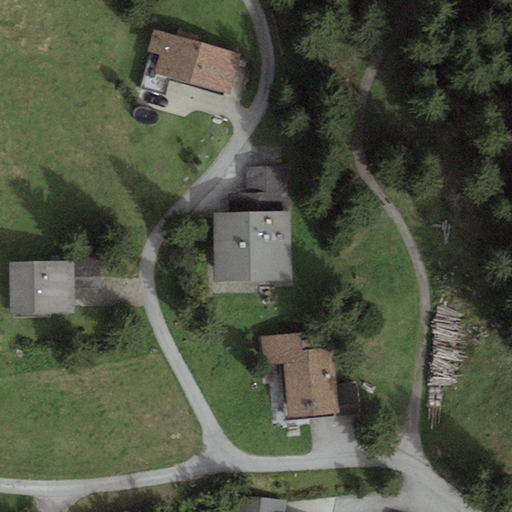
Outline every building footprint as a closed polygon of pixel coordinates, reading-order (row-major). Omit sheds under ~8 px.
[(241,55),(153,29),(146,51),(159,55),(154,72),(229,94),(241,55)] [(229,212),(213,212),(215,282),(292,280),(290,166),(245,167),(246,192),(229,193),(229,212)] [(102,260),(9,261),(10,313),(75,312),(75,287),(103,286),(102,260)] [(317,332),(261,336),(263,364),(284,363),(288,416),(340,412),(335,347),(318,348),(317,332)] [(285,511),(287,503),(238,497),(236,511),(285,511)]
